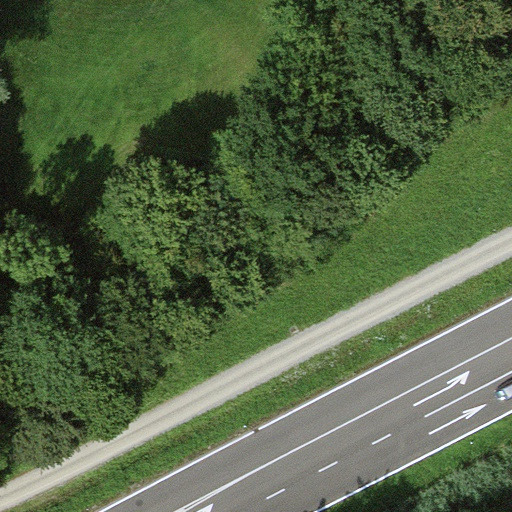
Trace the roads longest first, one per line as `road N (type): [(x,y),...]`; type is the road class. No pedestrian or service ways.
road 1 (track): [(511,248),(0,504)]
road 2 (primary): [(229,511),(511,361)]
